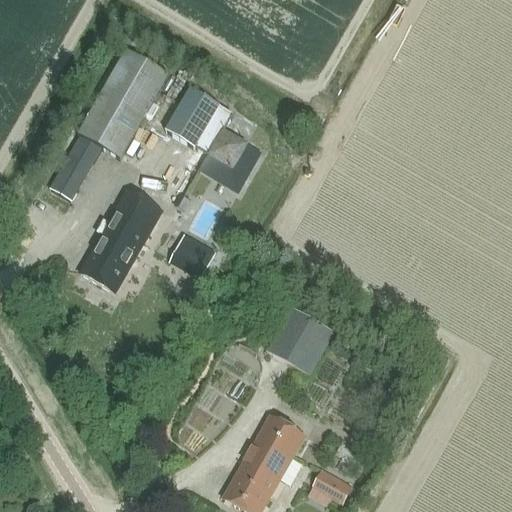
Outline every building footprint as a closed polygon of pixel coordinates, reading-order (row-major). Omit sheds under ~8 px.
[(121,164),(168,79),(125,54),(48,193),(72,206),(102,153),(121,164)] [(206,159),(221,132),(222,132),(224,133),(233,118),(189,92),(164,135),(206,159)] [(221,132),(206,159),(232,175),(248,149),(221,132)] [(115,297),(162,215),(127,196),(80,277),(115,297)] [(0,251),(4,257),(16,248),(10,240),(0,246),(0,251)] [(198,284),(208,265),(178,248),(168,265),(186,275),(185,277),(198,284)] [(309,380),(333,337),(286,311),(262,354),(309,380)] [(239,511),(263,511),(304,440),(270,420),(222,502),(239,511)] [(341,509),(352,491),(322,473),(312,490),(330,501),(330,503),(341,509)]
